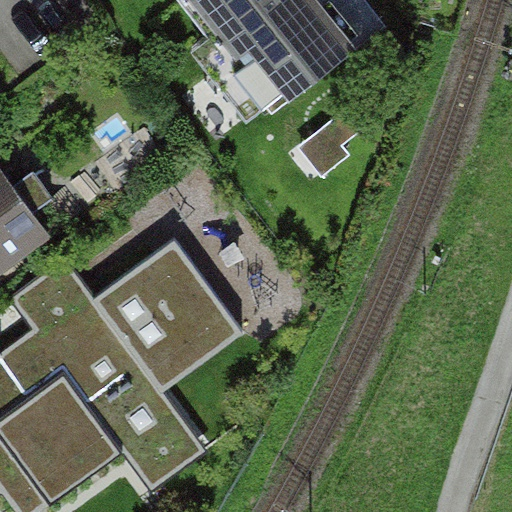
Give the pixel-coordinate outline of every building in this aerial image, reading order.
[(181,0),(274,116),(387,27),(368,0),(181,0)] [(346,113),(326,128),(339,146),(359,131),(346,113)] [(0,166),(0,259),(45,227),(30,207),(50,193),(33,170),(13,184),(0,166)] [(174,236),(96,291),(163,387),(241,332),(174,236)] [(0,485),(19,511),(37,511),(124,450),(152,489),(207,449),(67,254),(13,293),(37,327),(3,351),(0,346),(0,485)]
